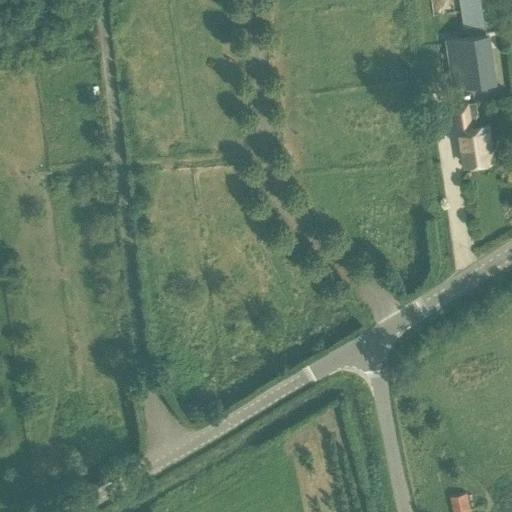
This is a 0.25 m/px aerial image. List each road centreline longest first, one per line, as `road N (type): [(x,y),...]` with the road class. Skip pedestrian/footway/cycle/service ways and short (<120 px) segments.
road 1 (tertiary): [(68,511),(369,342)]
road 2 (residential): [(369,342),(405,511)]
road 3 (tertiary): [(369,342),(511,253)]
